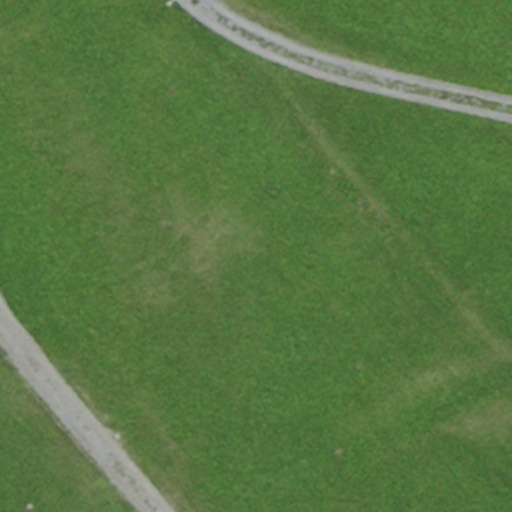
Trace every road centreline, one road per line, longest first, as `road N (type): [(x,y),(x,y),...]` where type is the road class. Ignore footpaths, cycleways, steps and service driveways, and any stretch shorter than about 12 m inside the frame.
road 1 (track): [(194,0),(313,61),(511,111)]
road 2 (track): [(156,511),(0,323)]
